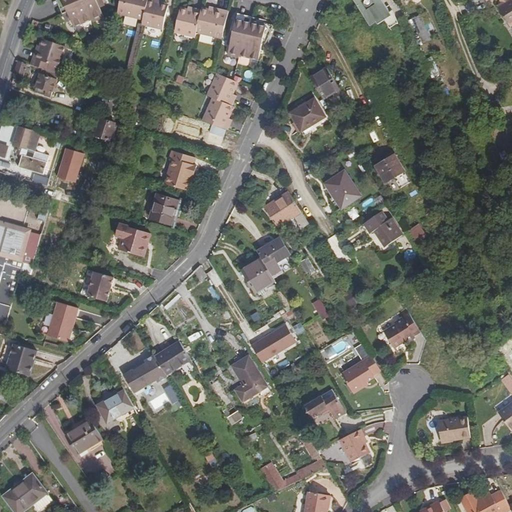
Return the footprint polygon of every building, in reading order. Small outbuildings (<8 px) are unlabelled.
[(68,11),(63,0),(56,0),(62,14),(68,11)] [(63,0),(68,11),(75,27),(92,20),(93,22),(104,17),(100,7),(97,2),(101,0),(63,0)] [(124,11),(123,15),(142,20),(147,0),(119,0),(117,8),(124,11)] [(155,0),(147,0),(142,20),(141,25),(162,30),(168,7),(155,4),(156,0),(155,0)] [(383,0),(355,0),(372,26),(378,23),(379,25),(386,21),(390,28),(399,23),(393,12),(392,13),(389,9),(391,8),(389,6),(388,7),(383,0)] [(511,0),(501,0),(503,2),(498,5),(508,25),(511,23),(511,0)] [(195,38),(196,34),(201,12),(192,10),(192,13),(180,10),(174,33),(195,38)] [(201,12),(196,34),(215,38),(216,35),(222,37),(228,14),(214,10),(213,14),(201,11),(201,12)] [(236,22),(251,26),(252,20),(237,16),(236,22)] [(422,16),(410,21),(416,34),(419,32),(421,37),(430,32),(422,16)] [(258,63),(262,47),(266,27),(267,23),(260,22),(259,28),(251,26),(236,22),(233,22),(230,31),(233,32),(232,40),(229,39),(227,43),(230,44),(229,49),(227,57),(239,61),(239,59),(258,63)] [(266,27),(262,47),(265,48),(273,28),(266,27)] [(374,34),(354,46),(366,65),(386,54),(374,34)] [(37,50),(32,65),(40,68),(42,69),(49,71),(51,64),(60,67),(66,47),(44,40),(40,51),(37,50)] [(428,41),(424,43),(427,51),(432,49),(428,41)] [(28,64),(19,61),(15,76),(23,78),(28,64)] [(52,98),(59,75),(49,71),(42,69),(41,75),(37,88),(40,89),(39,92),(46,95),(46,96),(52,98)] [(325,100),(341,90),(328,69),(312,78),(325,100)] [(394,84),(402,80),(398,72),(390,76),(394,84)] [(214,102),(232,111),(237,100),(233,98),(238,87),(218,78),(208,100),(214,102)] [(91,99),(88,107),(109,115),(112,106),(91,99)] [(315,99),(291,114),(302,132),(327,117),(315,99)] [(225,132),(228,134),(232,124),(229,122),(233,112),(232,111),(214,102),(203,125),(212,128),(225,132)] [(427,110),(421,114),(426,124),(432,121),(427,110)] [(115,128),(115,125),(103,121),(97,136),(110,140),(112,137),(116,139),(119,129),(115,128)] [(50,156),(37,152),(30,150),(35,131),(20,127),(15,146),(23,148),(21,155),(23,155),(20,167),(44,174),(50,156)] [(220,147),(225,132),(212,128),(206,142),(220,147)] [(37,152),(43,133),(35,131),(30,150),(37,152)] [(0,167),(4,168),(11,145),(0,142),(0,167)] [(66,148),(58,178),(79,184),(88,154),(66,148)] [(173,160),(165,185),(187,191),(189,190),(191,184),(190,181),(192,176),(195,176),(197,168),(194,166),(196,159),(173,152),(171,159),(173,160)] [(396,155),(377,167),(387,184),(406,172),(396,155)] [(310,160),(305,164),(309,169),(314,166),(310,160)] [(363,164),(354,167),(358,179),(367,176),(363,164)] [(326,184),(343,209),(362,196),(345,171),(326,184)] [(49,185),(50,178),(36,175),(35,181),(49,185)] [(303,229),(310,224),(290,192),(276,201),(279,205),(269,211),(279,227),(295,217),(303,229)] [(159,195),(152,218),(173,225),(180,202),(159,195)] [(0,201),(0,216),(21,218),(22,203),(0,201)] [(266,207),(269,211),(279,205),(276,201),(266,207)] [(383,212),(365,224),(371,233),(377,229),(388,246),(404,235),(393,219),(389,221),(383,212)] [(0,255),(25,263),(34,266),(39,248),(43,236),(0,223),(0,255)] [(124,238),(120,249),(143,256),(147,242),(150,242),(152,234),(120,224),(116,235),(124,238)] [(416,244),(427,237),(419,224),(408,231),(416,244)] [(338,257),(347,252),(336,235),(327,241),(338,257)] [(259,252),(263,258),(274,276),(283,270),(278,263),(292,255),(282,238),(259,252)] [(0,334),(4,335),(19,284),(25,263),(0,255),(0,277),(2,278),(0,286),(0,334)] [(257,294),(277,281),(274,276),(263,258),(243,271),(257,294)] [(309,258),(301,263),(309,276),(317,271),(309,258)] [(202,266),(195,272),(202,281),(209,277),(202,266)] [(107,301),(111,285),(114,277),(94,272),(87,295),(107,301)] [(353,308),(360,303),(352,290),(344,295),(353,308)] [(322,315),(327,311),(320,300),(314,303),(322,315)] [(58,302),(48,336),(68,342),(78,309),(58,302)] [(360,314),(366,325),(372,321),(366,311),(365,310),(360,314)] [(415,336),(421,332),(410,315),(397,323),(398,325),(385,333),(395,349),(408,341),(409,343),(416,338),(415,336)] [(299,336),(306,332),(301,323),(294,328),(299,336)] [(263,364),(297,342),(287,325),(273,334),(274,336),(271,337),(268,337),(252,347),(263,364)] [(155,358),(166,375),(192,359),(181,342),(155,358)] [(15,345),(8,369),(31,376),(38,352),(15,345)] [(276,364),(287,358),(284,353),(274,359),(276,364)] [(159,383),(167,377),(166,375),(155,358),(154,356),(146,362),(147,364),(134,372),(133,370),(124,375),(137,395),(146,391),(144,388),(157,380),(159,383)] [(268,386),(249,357),(233,367),(245,384),(236,390),(244,402),(268,386)] [(374,377),(382,372),(372,357),(343,375),(353,392),(357,392),(363,388),(362,386),(367,383),(375,378),(374,377)] [(219,380),(211,385),(225,408),(233,403),(228,395),(231,393),(226,385),(223,387),(219,380)] [(174,404),(182,399),(174,384),(165,389),(174,404)] [(124,421),(138,414),(125,391),(99,406),(108,423),(121,416),(124,421)] [(164,393),(150,402),(156,410),(170,401),(164,393)] [(511,393),(494,406),(499,412),(511,403),(511,393)] [(323,397),(306,407),(313,420),(330,410),(336,419),(347,413),(337,396),(326,402),(323,397)] [(174,407),(177,413),(181,417),(184,422),(190,418),(180,403),(174,407)] [(511,431),(511,403),(499,413),(511,431)] [(234,426),(245,419),(240,410),(228,417),(234,426)] [(104,439),(90,417),(66,432),(79,454),(104,439)] [(439,421),(441,439),(452,438),(452,440),(472,437),(468,417),(439,421)] [(192,421),(190,418),(184,422),(186,426),(192,421)] [(366,438),(362,430),(341,440),(353,463),(371,454),(366,444),(364,440),(366,438)] [(247,437),(250,444),(260,440),(257,433),(247,437)] [(287,454),(305,446),(299,435),(282,442),(287,454)] [(316,458),(321,455),(319,452),(310,437),(304,442),(316,458)] [(212,450),(205,455),(214,468),(221,463),(212,450)] [(308,478),(329,468),(324,460),(305,470),(308,478)] [(261,469),(276,493),(289,487),(286,481),(273,462),(261,469)] [(33,474),(4,497),(16,511),(24,511),(49,494),(33,474)] [(286,481),(289,487),(304,480),(301,474),(286,481)] [(508,511),(511,510),(511,508),(511,506),(503,492),(493,498),(491,494),(476,503),(473,504),(469,497),(462,500),(468,511),(508,511)] [(306,511),(328,511),(329,511),(327,511),(330,496),(309,493),(306,511)] [(446,511),(441,501),(427,509),(428,511),(425,511),(446,511)]
